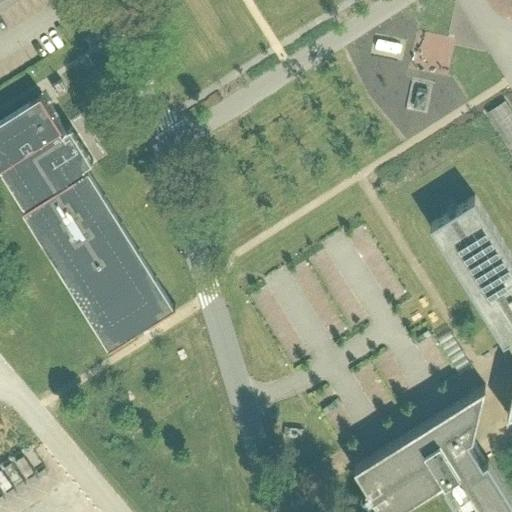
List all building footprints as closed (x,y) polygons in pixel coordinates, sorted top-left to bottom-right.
[(0,0),(0,8),(13,0),(0,0)] [(67,88),(61,78),(52,84),(58,94),(67,88)] [(69,139),(64,131),(63,129),(62,128),(61,127),(63,126),(63,125),(41,91),(40,92),(42,94),(36,98),(0,120),(0,165),(1,165),(3,168),(3,169),(4,169),(9,177),(8,177),(9,177),(14,185),(13,185),(14,186),(14,185),(19,193),(19,194),(19,193),(24,200),(24,201),(24,202),(27,205),(24,207),(25,208),(26,207),(26,208),(27,207),(44,233),(43,234),(43,235),(44,234),(61,260),(60,261),(60,262),(62,261),(78,287),(77,288),(78,289),(79,288),(95,314),(94,315),(95,316),(96,315),(113,341),(111,342),(112,342),(110,344),(111,345),(137,328),(148,321),(169,307),(177,302),(176,301),(174,302),(173,303),(156,276),(158,276),(157,275),(156,276),(139,249),(140,249),(140,248),(139,249),(122,222),(123,222),(123,221),(122,222),(105,195),(106,195),(106,194),(104,195),(88,168),(89,168),(89,167),(89,166),(87,167),(84,163),(79,155),(82,153),(71,137),(69,139)] [(511,140),(511,109),(505,99),(486,111),(507,144),(511,140)] [(511,410),(511,253),(475,194),(456,205),(450,209),(430,221),(504,339),(509,336),(511,340),(511,391),(507,412),(507,413),(511,410)] [(461,511),(511,511),(511,494),(489,457),(483,460),(469,437),(474,434),(486,384),(485,383),(355,464),(384,511),(389,511),(443,479),(446,484),(444,484),(461,511)]
